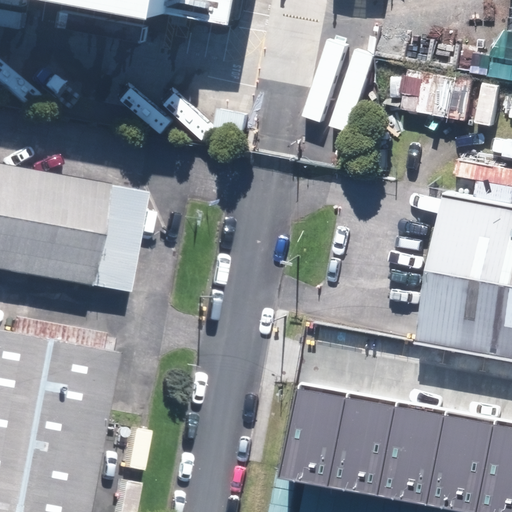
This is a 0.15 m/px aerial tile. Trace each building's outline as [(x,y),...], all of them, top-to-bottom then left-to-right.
[(124,0),(197,13),(199,0),(124,0)] [(248,22),(252,0),(199,0),(197,13),(248,22)] [(71,26),(0,10),(0,81),(56,94),(71,26)] [(163,194),(0,164),(0,268),(145,295),(163,194)] [(511,219),(439,207),(414,352),(511,368),(511,219)] [(83,511),(111,359),(0,338),(0,511),(83,511)] [(511,390),(324,354),(306,447),(511,487),(511,390)] [(354,511),(356,502),(274,487),(269,511),(354,511)]
